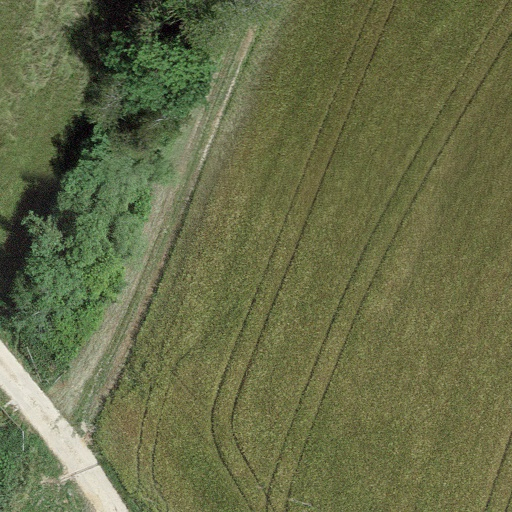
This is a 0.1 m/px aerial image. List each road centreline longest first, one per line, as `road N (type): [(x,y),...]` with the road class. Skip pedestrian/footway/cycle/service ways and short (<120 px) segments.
road 1 (track): [(257,0),(189,157),(93,453)]
road 2 (track): [(131,511),(93,453),(0,345)]
